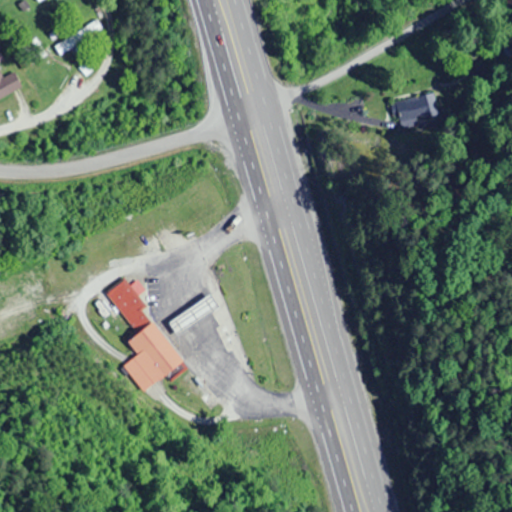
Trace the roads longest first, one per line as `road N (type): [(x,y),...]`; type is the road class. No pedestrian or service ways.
road 1 (trunk): [(197,0),(344,511)]
road 2 (trunk): [(371,511),(228,0)]
road 3 (residential): [(259,115),(86,166),(0,170)]
road 4 (residential): [(259,115),(470,0)]
